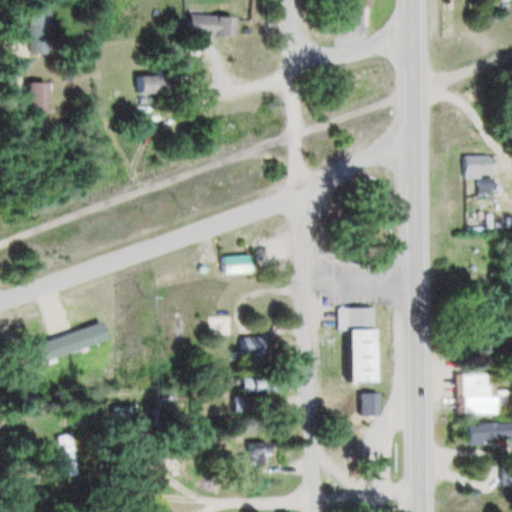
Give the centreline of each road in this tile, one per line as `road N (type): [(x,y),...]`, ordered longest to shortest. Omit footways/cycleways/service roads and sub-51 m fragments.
road 1 (track): [(511,53),(0,243)]
road 2 (tertiary): [(421,511),(414,0)]
road 3 (residential): [(0,300),(299,192),(416,132)]
road 4 (residential): [(314,511),(299,192)]
road 5 (residential): [(299,43),(333,56),(415,31)]
